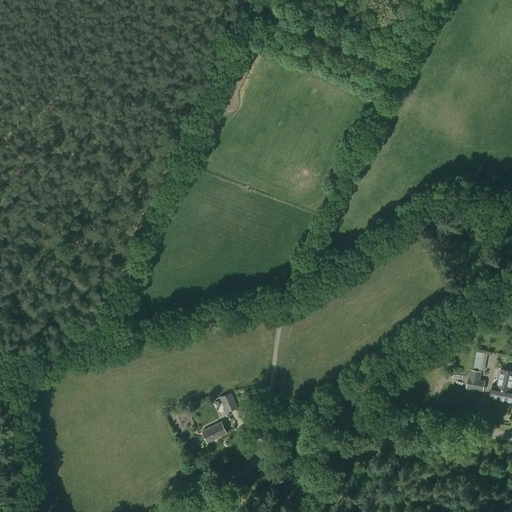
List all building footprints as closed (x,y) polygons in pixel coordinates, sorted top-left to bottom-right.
[(120,305),(124,315),(136,309),(131,300),(120,305)] [(511,387),(511,370),(500,368),(497,387),(492,386),(490,396),(511,400),(511,389),(511,390),(511,387)] [(481,373),(470,371),(469,376),(467,387),(482,390),(485,379),(480,379),(481,373)] [(232,394),(221,397),(228,412),(238,407),(232,394)] [(227,432),(222,421),(202,431),(208,442),(227,432)]
